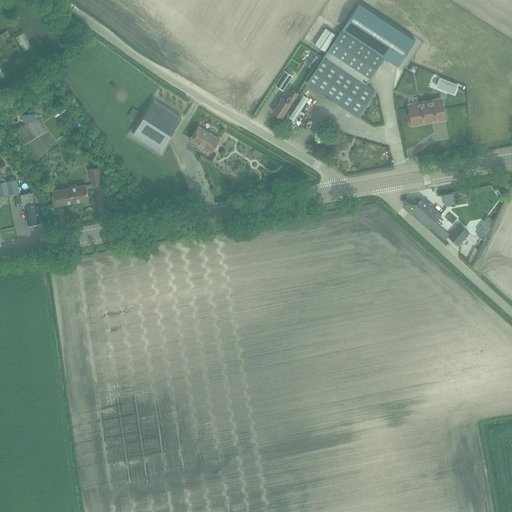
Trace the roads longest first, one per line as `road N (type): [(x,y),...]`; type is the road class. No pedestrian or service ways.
road 1 (unclassified): [(340,189),(332,174),(130,56),(52,0)]
road 2 (tertiary): [(0,252),(340,189)]
road 3 (unclassified): [(511,312),(395,206),(382,182)]
road 4 (tertiary): [(382,182),(511,160)]
